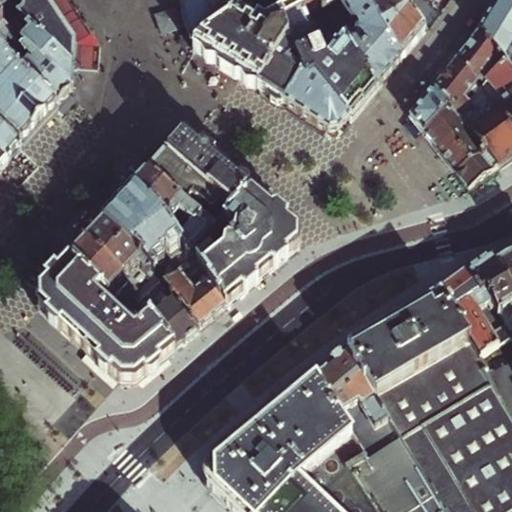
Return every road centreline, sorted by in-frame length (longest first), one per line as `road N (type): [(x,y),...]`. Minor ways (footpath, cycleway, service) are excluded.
road 1 (tertiary): [(511,220),(332,285),(85,511)]
road 2 (residential): [(396,103),(474,0)]
